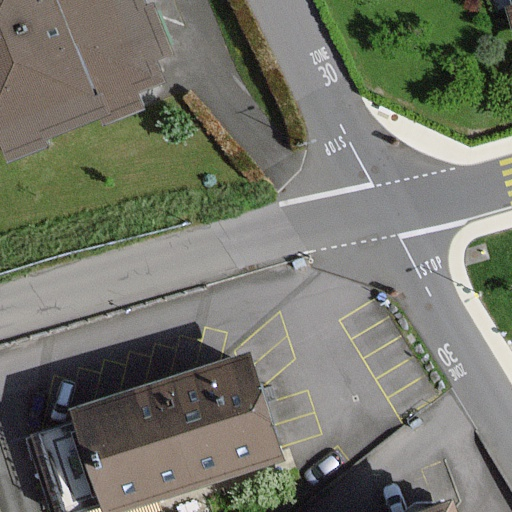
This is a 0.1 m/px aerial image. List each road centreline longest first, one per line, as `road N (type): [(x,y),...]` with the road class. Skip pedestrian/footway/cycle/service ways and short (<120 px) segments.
road 1 (residential): [(390,214),(0,318)]
road 2 (residential): [(390,214),(511,425)]
road 3 (residential): [(282,0),(390,214)]
road 4 (residential): [(511,186),(390,214)]
